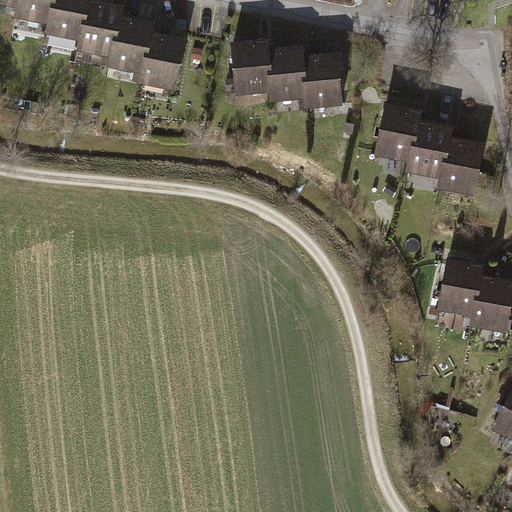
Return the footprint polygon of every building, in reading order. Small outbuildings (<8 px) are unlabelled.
[(11,11),(44,20),(49,0),(13,0),(13,3),(11,11)] [(42,27),(76,35),(84,0),(49,0),(44,20),(42,27)] [(73,44),(108,53),(118,12),(120,1),(117,0),(84,0),(76,35),(73,44)] [(475,0),(478,10),(511,0),(475,0)] [(105,61),(139,69),(150,27),(152,20),(118,12),(108,53),(105,61)] [(137,77),(172,86),(184,35),(150,27),(139,69),(137,77)] [(233,86),(269,83),(266,41),(265,32),(229,35),(233,86)] [(270,92),(304,90),(302,53),(300,39),(266,41),(269,83),(270,92)] [(306,104),(341,101),(337,50),(302,53),(304,90),(306,104)] [(374,153),(409,159),(416,117),(417,107),(382,101),(374,153)] [(407,169),(442,175),(448,139),(451,123),(416,117),(409,159),(407,169)] [(439,191),(474,196),(483,145),(448,139),(442,175),(439,191)] [(44,199),(52,254),(83,250),(76,195),(44,199)] [(435,317),(471,323),(479,281),(481,269),(444,262),(435,317)] [(469,336),(505,342),(511,303),(511,286),(479,281),(471,323),(469,336)] [(511,386),(486,430),(511,444),(511,386)]
